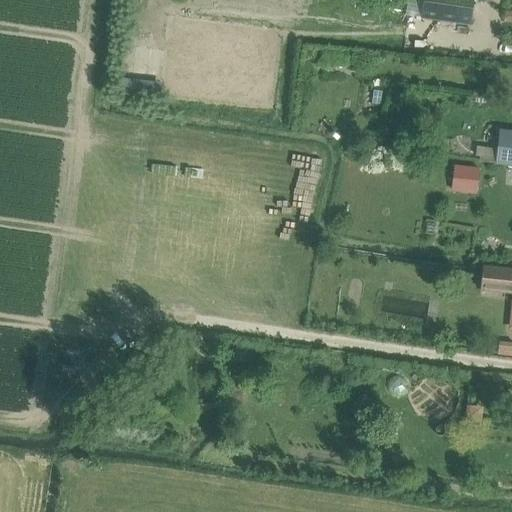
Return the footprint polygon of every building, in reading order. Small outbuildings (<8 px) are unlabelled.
[(423,0),(421,19),(470,26),(473,0),(423,0)] [(511,130),(500,129),(496,164),(511,166),(511,130)] [(455,167),(453,183),(477,186),(479,169),(455,167)] [(357,170),(355,183),(390,189),(392,176),(357,170)] [(511,269),(483,266),(480,291),(511,294),(511,269)] [(511,343),(499,342),(498,354),(511,356),(511,355),(511,343)] [(462,403),(463,422),(479,421),(478,402),(462,403)]
